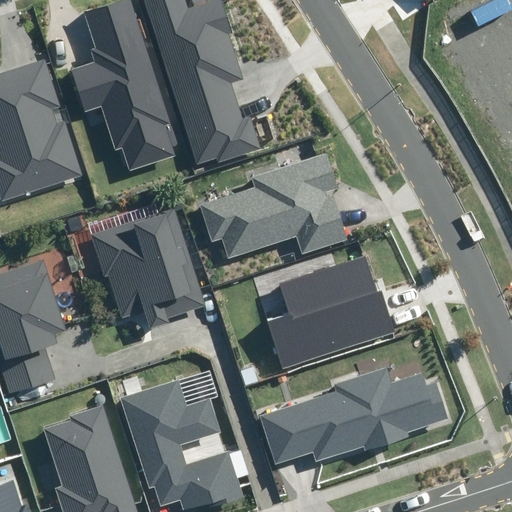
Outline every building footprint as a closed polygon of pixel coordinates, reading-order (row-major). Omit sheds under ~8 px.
[(95,61),(72,69),(87,111),(100,107),(113,148),(121,146),(129,171),(174,156),(165,128),(173,125),(131,0),(123,0),(84,13),(96,49),(92,51),(95,61)] [(144,0),(169,80),(237,61),(218,0),(186,10),(182,0),(144,0)] [(0,199),(82,173),(65,122),(60,123),(55,109),(60,107),(45,60),(0,74),(0,199)] [(237,61),(169,80),(196,166),(261,146),(252,116),(243,119),(232,83),(243,80),(237,61)] [(252,187),(198,204),(212,244),(222,241),(228,260),(296,238),(301,254),(346,239),(329,186),(336,183),(326,152),(249,177),(252,187)] [(205,306),(175,208),(91,234),(104,276),(109,274),(122,317),(143,311),(147,323),(205,306)] [(395,331),(369,254),(281,284),(291,312),(266,320),(283,369),(395,331)] [(43,261),(0,275),(0,340),(1,343),(0,343),(0,360),(11,393),(53,379),(43,348),(58,343),(55,333),(66,329),(43,261)] [(335,390),(260,414),(276,466),(313,454),(317,466),(410,437),(408,431),(448,419),(437,385),(426,388),(421,375),(388,385),(383,369),(333,384),(335,390)] [(177,380),(119,399),(149,489),(153,488),(160,509),(180,502),(182,508),(238,490),(227,456),(187,469),(178,444),(217,431),(207,400),(186,406),(177,380)] [(140,511),(108,405),(42,425),(61,486),(56,488),(63,511),(140,511)] [(0,511),(25,511),(15,480),(0,484),(0,511)]
